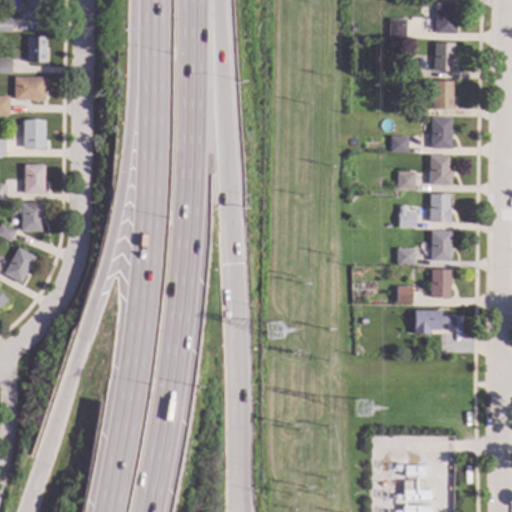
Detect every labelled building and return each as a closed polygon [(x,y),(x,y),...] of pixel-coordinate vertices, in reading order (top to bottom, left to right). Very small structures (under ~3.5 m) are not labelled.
[(43,0),(43,21),(19,20),(19,8),(22,8),(22,0),(43,0)] [(452,34),(432,34),(433,4),(452,4),(452,34)] [(10,32),(0,32),(0,18),(10,18),(10,32)] [(404,20),(403,38),(386,38),(386,19),(404,20)] [(44,37),(43,62),(24,62),(25,36),(44,37)] [(450,71),(431,71),(431,43),(451,43),(450,71)] [(0,58),(9,59),(9,73),(0,73),(0,58)] [(414,78),(398,77),(398,70),(396,70),(396,64),(398,64),(398,61),(414,62),(414,78)] [(43,100),(11,100),(12,77),(43,77),(43,100)] [(450,109),(430,109),(430,81),(450,81),(450,109)] [(411,114),(388,114),(388,98),(411,98),(411,114)] [(448,135),(449,135),(449,149),(428,149),(428,117),(448,118),(448,135)] [(42,148),(20,147),(21,120),(22,121),(43,121),(42,148)] [(405,153),(388,153),(388,136),(405,136),(405,153)] [(447,169),(449,169),(448,186),(426,185),(426,155),(447,155),(447,169)] [(42,165),(41,194),(21,194),(22,165),(42,165)] [(412,190),(394,190),(394,172),(413,172),(412,190)] [(446,208),(447,208),(447,223),(426,222),(427,194),(446,194),(446,208)] [(39,231),(18,231),(19,203),(39,204),(39,231)] [(403,213),(413,213),(413,228),(395,227),(396,205),(404,205),(403,213)] [(0,224),(12,230),(7,241),(0,237),(0,224)] [(448,262),(427,261),(428,232),(448,232),(448,262)] [(33,257),(18,283),(1,274),(16,247),(33,257)] [(412,265),(394,265),(394,248),(412,249),(412,265)] [(448,298),(427,298),(427,271),(448,271),(448,298)] [(409,303),(394,303),(394,286),(410,287),(409,303)] [(438,316),(444,316),(444,315),(460,315),(460,331),(443,330),(443,324),(438,324),(438,331),(427,331),(427,336),(411,335),(412,310),(438,311),(438,316)] [(368,511),(384,511),(426,511),(428,490),(418,490),(419,482),(414,481),(415,467),(387,465),(387,459),(378,459),(377,473),(370,472),(368,511)]
